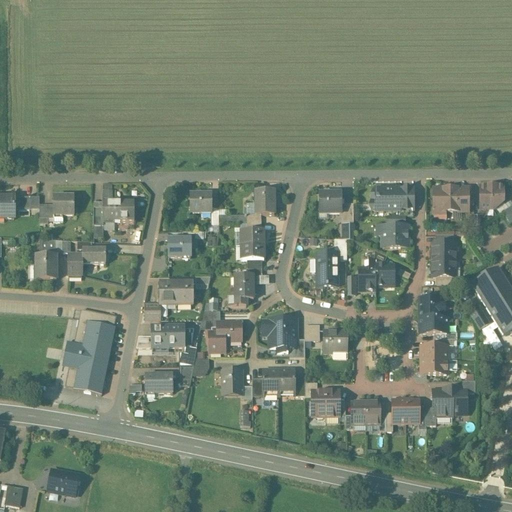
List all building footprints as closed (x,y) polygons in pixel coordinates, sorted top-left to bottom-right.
[(103,201),(112,201),(112,185),(103,185),(103,201)] [(503,188),(480,189),(480,211),(480,216),(487,216),(487,211),(493,211),(503,204),(503,188)] [(394,191),(376,192),(376,200),(372,200),(372,201),(376,201),(376,212),(399,211),(399,208),(399,193),(399,192),(394,192),(394,191)] [(413,193),(399,193),(399,208),(413,208),(413,210),(413,191),(413,193)] [(467,191),(434,191),(434,220),(446,220),(446,214),(467,214),(467,208),(473,208),(473,203),(467,203),(467,191)] [(274,193),(256,193),(256,208),(258,208),(258,217),(262,217),(275,217),(274,193)] [(211,197),(190,197),(190,216),(211,216),(211,211),(211,197)] [(342,216),(341,197),(319,197),(319,214),(327,214),(327,217),(342,216)] [(15,199),(0,199),(0,220),(15,221),(15,211),(15,204),(15,199)] [(31,199),(20,199),(20,204),(15,204),(15,211),(31,211),(31,199)] [(39,199),(31,199),(31,211),(39,211),(39,207),(39,199)] [(74,199),(53,199),(53,207),(39,207),(39,211),(39,220),(53,220),(53,217),(62,217),(62,218),(74,218),(74,199)] [(134,205),(102,205),(102,211),(102,213),(103,223),(115,223),(115,225),(134,225),(134,205)] [(511,207),(502,214),(506,220),(511,215),(511,207)] [(102,211),(93,211),(93,229),(103,229),(103,223),(102,213),(102,211)] [(262,226),(262,217),(258,217),(246,218),(247,226),(262,226)] [(247,226),(246,218),(219,218),(219,226),(247,226)] [(404,218),(387,219),(387,226),(390,226),(390,229),(401,229),(401,226),(404,226),(404,218)] [(262,233),(262,226),(247,226),(247,234),(262,233)] [(103,229),(93,229),(93,240),(103,240),(103,229)] [(390,229),(382,229),(382,250),(407,249),(407,240),(406,240),(406,235),(407,235),(407,229),(401,229),(390,229)] [(264,247),(264,233),(262,233),(247,234),(244,234),(244,248),(264,247)] [(208,247),(216,247),(216,237),(207,238),(208,247)] [(453,237),(435,237),(436,246),(454,246),(453,237)] [(182,241),(168,241),(168,260),(191,259),(190,242),(190,241),(182,241)] [(62,243),(40,242),(40,252),(55,252),(55,256),(62,256),(62,243)] [(92,245),(77,244),(77,253),(82,252),(82,251),(92,251),(92,245)] [(436,246),(432,246),(432,263),(456,263),(456,253),(455,253),(455,246),(454,246),(436,246)] [(264,263),(264,247),(244,248),(244,263),(247,263),(262,263),(264,263)] [(106,251),(92,251),(82,251),(82,252),(82,259),(82,267),(106,267),(106,251)] [(387,258),(374,253),(375,263),(375,289),(387,289),(387,286),(388,284),(394,284),(394,269),(387,269),(384,266),(387,258)] [(336,255),(317,256),(317,290),(337,289),(336,255)] [(56,258),(36,258),(36,282),(56,282),(56,258)] [(82,259),(68,259),(68,278),(82,278),(82,267),(82,259)] [(262,271),(262,263),(247,263),(247,271),(248,271),(262,271)] [(375,263),(364,263),(364,271),(362,271),(359,274),(359,291),(361,293),(375,293),(375,289),(375,263)] [(456,263),(432,263),(432,280),(436,280),(452,280),(455,280),(455,273),(456,273),(456,263)] [(262,279),(262,271),(248,271),(248,278),(253,278),(253,279),(262,279)] [(498,271),(472,287),(503,336),(511,330),(511,292),(508,286),(498,271)] [(248,278),(235,278),(235,300),(235,302),(246,302),(253,302),(253,279),(253,278),(248,278)] [(355,280),(347,280),(347,298),(355,298),(355,280)] [(452,280),(436,280),(436,289),(448,289),(452,286),(452,280)] [(176,285),(160,285),(160,307),(160,308),(161,319),(166,319),(167,317),(167,305),(176,305),(176,307),(176,285)] [(193,285),(176,285),(176,307),(193,307),(193,285)] [(208,311),(218,311),(218,300),(208,300),(208,311)] [(246,309),(246,302),(235,302),(235,300),(228,300),(228,309),(246,309)] [(439,307),(439,301),(421,301),(419,303),(419,322),(439,322),(439,321),(439,316),(444,316),(444,307),(439,307)] [(160,307),(144,307),(145,324),(161,324),(161,319),(160,308),(160,307)] [(480,332),(491,325),(481,309),(470,316),(480,332)] [(116,319),(81,312),(65,389),(74,391),(73,391),(73,392),(102,398),(102,397),(101,397),(115,330),(114,330),(116,319)] [(217,314),(204,314),(202,323),(217,323),(217,320),(217,314)] [(439,321),(439,322),(419,322),(420,335),(422,337),(427,337),(435,337),(448,336),(448,335),(447,321),(439,321)] [(295,322),(270,322),(270,324),(262,324),(262,336),(274,336),(274,349),(270,349),(270,351),(278,351),(278,356),(288,355),(288,350),(295,350),(295,342),(295,322)] [(241,325),(216,325),(216,334),(217,344),(225,344),(241,344),(241,325)] [(184,330),(151,330),(151,339),(151,351),(152,351),(152,350),(168,349),(168,351),(184,350),(184,330)] [(217,344),(216,334),(208,334),(208,343),(210,343),(210,355),(225,355),(225,344),(217,344)] [(323,357),(347,357),(347,334),(322,334),(323,357)] [(151,339),(139,339),(136,351),(151,351),(151,339)] [(197,351),(187,349),(187,355),(188,355),(186,368),(194,368),(195,361),(197,351)] [(435,349),(421,349),(421,364),(447,363),(447,349),(435,349)] [(187,355),(179,355),(179,368),(186,368),(188,355),(187,355)] [(209,361),(195,361),(194,368),(193,371),(209,371),(209,361)] [(447,363),(421,364),(421,373),(425,373),(425,378),(447,377),(447,363)] [(186,368),(179,368),(179,381),(191,381),(193,371),(194,368),(186,368)] [(242,373),(222,373),(222,397),(241,397),(242,397),(242,389),(242,373)] [(278,373),(262,374),(262,382),(252,382),(252,389),(252,400),(263,400),(263,398),(279,397),(278,373)] [(295,381),(294,373),(278,373),(279,397),(295,397),(295,400),(305,399),(305,386),(305,381),(295,381)] [(172,378),(145,378),(145,395),(154,395),(155,396),(172,396),(172,378)] [(475,384),(462,384),(462,393),(466,393),(466,396),(475,396),(475,384)] [(317,386),(305,386),(305,399),(311,401),(311,394),(317,394),(317,386)] [(252,389),(242,389),(242,397),(241,397),(241,402),(252,402),(252,400),(252,389)] [(451,392),(443,392),(443,393),(432,393),(433,411),(433,419),(436,419),(452,419),(452,417),(451,392)] [(462,393),(459,393),(459,392),(451,392),(452,417),(467,417),(466,396),(466,393),(462,393)] [(326,420),(325,394),(317,394),(311,394),(311,401),(312,420),(326,420)] [(339,394),(325,394),(326,420),(340,419),(339,403),(339,394)] [(360,403),(358,405),(351,405),(351,418),(352,427),(354,427),(366,427),(365,403),(360,403)] [(380,420),(379,405),(372,405),(370,403),(365,403),(366,427),(379,427),(380,427),(380,420)] [(405,403),(392,403),(392,424),(393,424),(397,424),(399,426),(406,426),(405,403)] [(419,403),(405,403),(406,426),(412,426),(414,424),(419,424),(419,414),(419,403)] [(250,428),(250,411),(240,411),(240,428),(250,428)] [(433,419),(433,411),(425,411),(425,414),(426,414),(426,429),(436,428),(436,419),(433,419)] [(351,418),(345,418),(345,419),(346,419),(346,432),(354,432),(354,427),(352,427),(351,418)] [(79,478),(52,472),(48,494),(75,499),(79,478)] [(23,492),(9,489),(6,507),(20,510),(23,492)]
